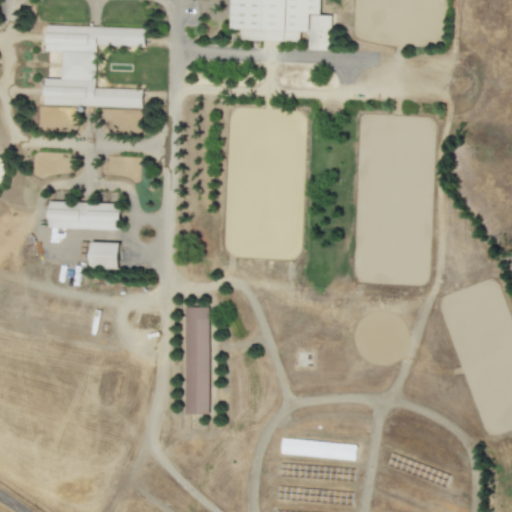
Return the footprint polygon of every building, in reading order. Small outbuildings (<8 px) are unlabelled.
[(233,0),(233,29),(241,29),(241,40),(300,42),(300,32),(309,32),(309,50),(331,50),(332,16),(322,15),(321,0),(233,0)] [(44,106),(142,108),(143,89),(96,88),(96,46),(145,47),(145,28),(47,26),(46,51),(62,52),(62,79),(45,79),(44,106)] [(122,204),(50,201),(49,228),(121,230),(122,204)] [(120,243),(92,242),(91,268),(120,269),(120,243)] [(210,413),(208,307),(184,308),(186,414),(210,413)] [(281,455),(355,460),(356,444),(282,439),(281,455)] [(387,467),(444,488),(450,473),(392,452),(387,467)] [(353,482),(354,466),(280,463),(279,479),(353,482)] [(277,501),(351,505),(352,489),(278,485),(277,501)]
